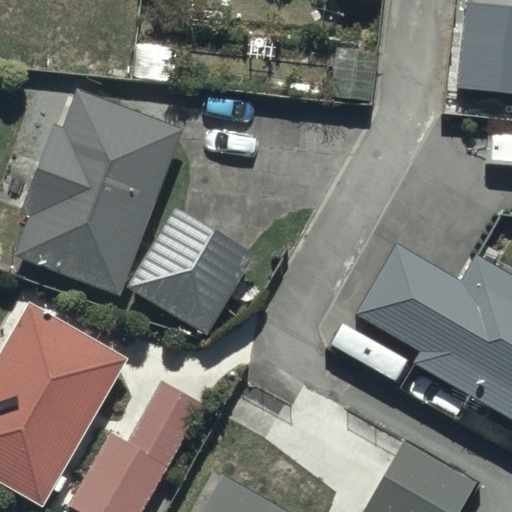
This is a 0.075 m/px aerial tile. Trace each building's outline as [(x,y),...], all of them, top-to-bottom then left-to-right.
[(511,0),(464,0),(458,79),(511,84),(511,0)] [(183,118),(76,78),(61,118),(54,115),(21,202),(32,206),(16,248),(119,287),(183,118)] [(257,246),(176,198),(128,279),(209,327),(257,246)] [(400,232),(357,304),(420,341),(414,351),(511,408),(511,264),(477,244),(463,268),(400,232)] [(127,349),(28,294),(0,343),(0,472),(45,497),(53,482),(61,486),(68,472),(61,468),(127,349)] [(111,421),(69,495),(98,511),(137,511),(205,395),(163,371),(128,431),(111,421)] [(454,511),(476,474),(402,433),(362,505),(374,511),(454,511)] [(304,511),(223,467),(197,511),(304,511)]
